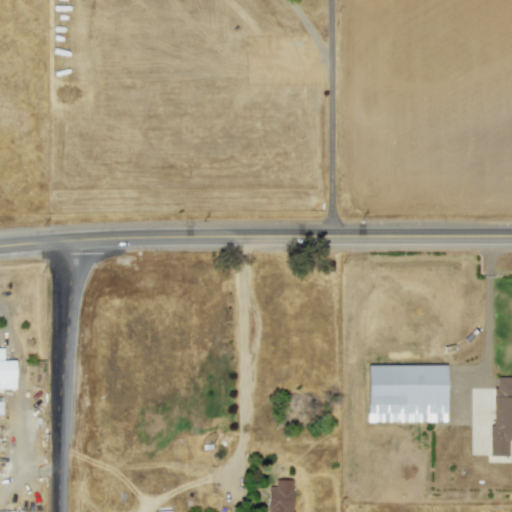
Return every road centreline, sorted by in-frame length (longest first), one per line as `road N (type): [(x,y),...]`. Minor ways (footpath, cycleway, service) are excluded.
road 1 (secondary): [(511,236),(0,247)]
road 2 (residential): [(61,242),(61,511)]
